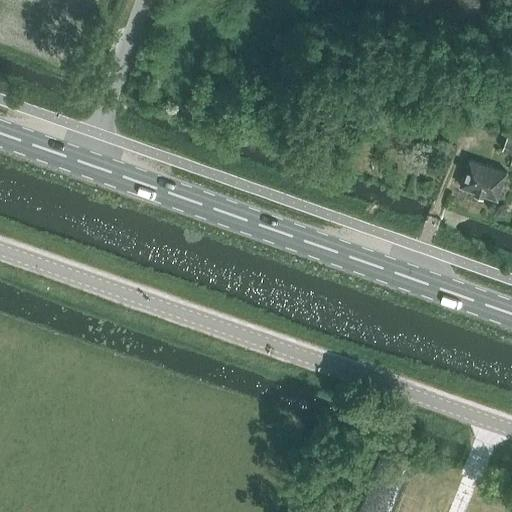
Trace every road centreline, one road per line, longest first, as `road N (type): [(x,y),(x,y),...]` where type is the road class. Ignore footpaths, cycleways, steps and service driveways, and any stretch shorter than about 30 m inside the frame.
road 1 (primary): [(511,309),(0,129)]
road 2 (unclassified): [(511,429),(0,249)]
